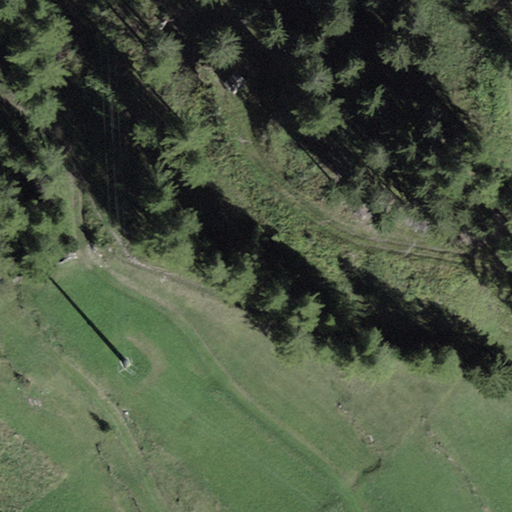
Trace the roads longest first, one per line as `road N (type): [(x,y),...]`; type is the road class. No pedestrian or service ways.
road 1 (track): [(359,511),(336,472),(249,398),(173,311),(93,268),(83,248),(78,189)]
road 2 (track): [(511,266),(358,237),(325,222),(260,163),(234,99)]
road 3 (track): [(78,189),(65,140),(0,95)]
